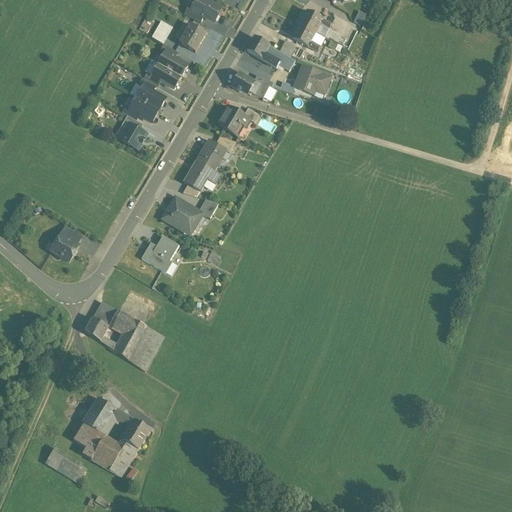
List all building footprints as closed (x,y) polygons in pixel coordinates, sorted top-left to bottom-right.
[(196,0),(192,9),(191,12),(203,18),(213,24),(221,10),(201,0),(196,0)] [(192,9),(189,7),(184,16),(200,24),(203,18),(191,12),(192,9)] [(306,12),(299,26),(315,35),(319,26),(328,31),(329,30),(331,26),(306,12)] [(361,25),(365,16),(360,14),(356,23),(361,25)] [(205,36),(190,26),(179,45),(194,54),(205,36)] [(299,26),(291,40),(316,54),(320,48),(310,43),(315,35),(299,26)] [(328,31),(319,26),(315,35),(323,39),(328,31)] [(168,34),(158,28),(152,39),(162,45),(168,34)] [(345,39),(329,30),(328,31),(323,39),(327,41),(337,46),(340,48),(345,39)] [(269,47),(254,39),(246,53),(275,70),(277,67),(279,64),(278,64),(270,58),(264,55),(269,47)] [(337,46),(327,41),(324,46),(334,51),(337,46)] [(295,47),(284,42),(281,48),(292,53),(295,47)] [(177,54),(164,47),(160,53),(164,55),(165,55),(173,60),(177,54)] [(275,51),(269,47),(264,55),(270,58),(275,51)] [(292,53),(281,48),(278,53),(283,56),(288,60),(289,60),(289,59),(292,53)] [(278,53),(275,51),(270,58),(278,64),(283,56),(278,53)] [(164,55),(158,66),(180,79),(187,67),(173,60),(165,55),(164,55)] [(283,56),(278,64),(279,64),(277,67),(283,70),(288,60),(283,56)] [(288,60),(283,70),(288,73),(294,62),(289,59),(289,60),(288,60)] [(151,77),(151,78),(160,83),(173,91),(180,79),(158,66),(151,77)] [(330,79),(302,68),(294,89),(312,96),(314,92),(323,95),(330,79)] [(253,83),(238,74),(230,88),(238,93),(239,91),(247,96),(248,94),(253,97),(262,100),(267,91),(253,83)] [(151,77),(147,75),(144,81),(155,88),(157,89),(160,83),(151,78),(151,77)] [(272,85),(256,77),(253,83),(267,91),(268,88),(271,89),(272,85)] [(144,81),(142,80),(138,86),(142,89),(143,88),(152,93),(155,88),(144,81)] [(152,93),(143,88),(142,89),(136,100),(158,113),(165,101),(152,93)] [(158,113),(136,100),(129,111),(138,117),(151,124),(158,113)] [(138,117),(129,111),(126,108),(122,115),(127,117),(135,122),(138,117)] [(242,118),(228,109),(217,127),(237,139),(238,138),(234,136),(240,127),(243,129),(247,122),(248,121),(242,118)] [(258,117),(247,110),(242,118),(248,121),(247,122),(253,125),(258,117)] [(135,122),(127,117),(121,127),(125,130),(128,126),(139,132),(142,127),(135,122)] [(139,132),(128,126),(125,130),(119,141),(137,152),(146,137),(139,132)] [(234,144),(219,139),(215,146),(226,153),(228,155),(234,144)] [(215,146),(208,142),(195,164),(213,174),(226,153),(215,146)] [(213,174),(195,164),(183,185),(187,187),(199,194),(206,183),(214,187),(219,178),(213,174)] [(199,194),(187,187),(182,195),(196,200),(199,194)] [(198,213),(174,199),(161,221),(174,229),(176,226),(190,234),(201,216),(201,215),(198,213)] [(217,206),(205,202),(198,213),(201,215),(201,216),(209,220),(217,206)] [(80,239),(64,230),(60,238),(75,247),(80,239)] [(75,247),(60,238),(50,254),(68,264),(77,248),(75,247)] [(156,249),(152,247),(148,255),(145,253),(141,261),(165,275),(171,264),(169,263),(178,248),(162,238),(156,249)] [(117,313),(101,305),(92,321),(107,329),(109,327),(117,313)] [(117,313),(109,327),(118,332),(126,318),(123,316),(123,317),(117,313)] [(146,329),(126,318),(118,332),(125,336),(119,348),(115,354),(128,363),(146,329)] [(107,329),(92,321),(85,334),(100,344),(102,339),(107,329)] [(163,339),(146,329),(128,363),(127,363),(144,374),(163,339)] [(111,343),(102,339),(100,344),(99,344),(108,350),(111,343)] [(111,343),(108,350),(115,354),(119,348),(111,343)] [(99,401),(73,442),(86,450),(82,457),(91,462),(104,438),(100,436),(109,422),(110,422),(116,412),(99,401)] [(127,418),(116,412),(110,422),(117,426),(118,423),(122,426),(127,418)] [(149,432),(127,418),(122,426),(129,430),(122,443),(137,452),(149,432)] [(104,438),(91,462),(109,473),(123,449),(119,447),(104,438)] [(137,452),(122,443),(119,447),(123,449),(109,473),(120,479),(137,452)] [(81,466),(54,450),(45,465),(78,485),(85,473),(79,470),(81,466)] [(132,470),(125,479),(129,483),(137,474),(132,470)] [(109,504),(98,497),(95,502),(106,509),(109,504)]
